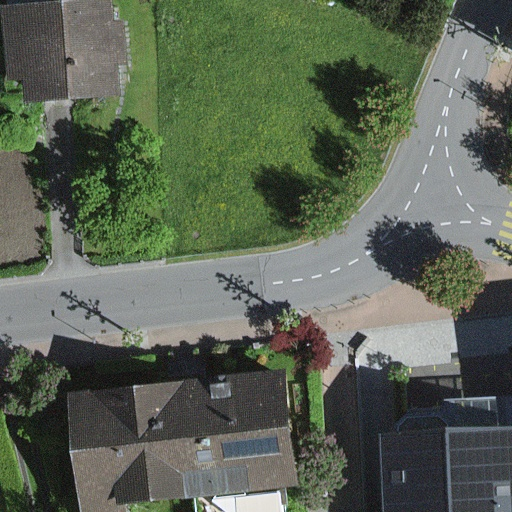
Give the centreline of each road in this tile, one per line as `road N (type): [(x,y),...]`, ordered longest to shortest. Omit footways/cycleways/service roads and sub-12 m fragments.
road 1 (residential): [(0,318),(296,281),(441,218)]
road 2 (residential): [(488,0),(446,98),(441,218)]
